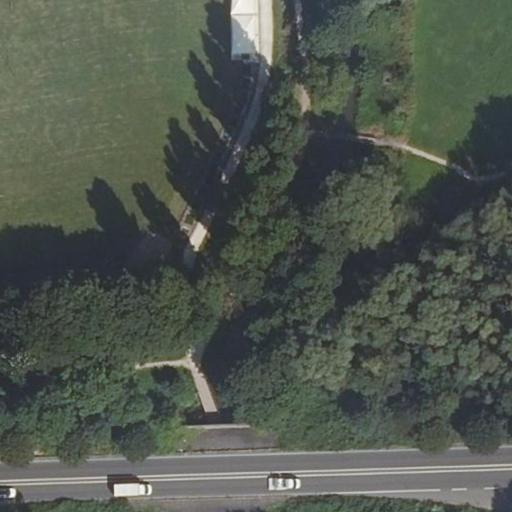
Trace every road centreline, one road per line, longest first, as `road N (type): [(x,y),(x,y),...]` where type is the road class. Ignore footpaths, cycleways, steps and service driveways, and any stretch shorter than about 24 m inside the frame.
road 1 (primary): [(511,467),(0,482)]
road 2 (track): [(259,0),(254,100),(193,245),(192,360)]
road 3 (track): [(192,360),(0,377)]
